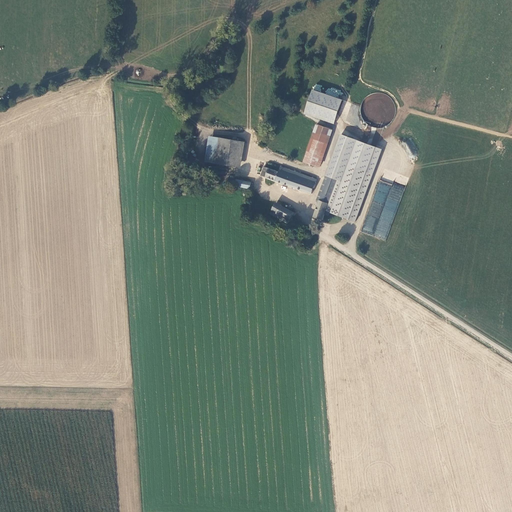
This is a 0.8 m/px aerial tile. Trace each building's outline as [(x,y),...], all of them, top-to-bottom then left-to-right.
[(305,115),(336,124),(344,99),(313,90),(305,115)] [(362,114),(363,123),(370,122),(370,121),(374,121),(375,122),(395,118),(393,103),(391,103),(390,94),(376,97),(375,94),(365,96),(368,113),(362,114)] [(322,167),(334,129),(318,124),(306,162),(322,167)] [(338,140),(349,144),(353,133),(342,129),(338,140)] [(241,166),(246,141),(214,135),(209,160),(241,166)] [(349,164),(343,182),(328,177),(317,207),(314,217),(322,220),(325,210),(355,222),(373,173),(349,164)] [(317,179),(282,166),(280,171),(265,166),(262,175),(312,193),(317,179)] [(388,240),(405,182),(404,181),(406,176),(382,169),(363,233),(388,240)] [(315,206),(317,207),(328,177),(325,175),(317,199),(318,199),(315,206)] [(228,176),(227,180),(236,182),(235,183),(250,187),(251,181),(228,176)] [(287,223),(294,212),(277,202),(271,213),(287,223)]
